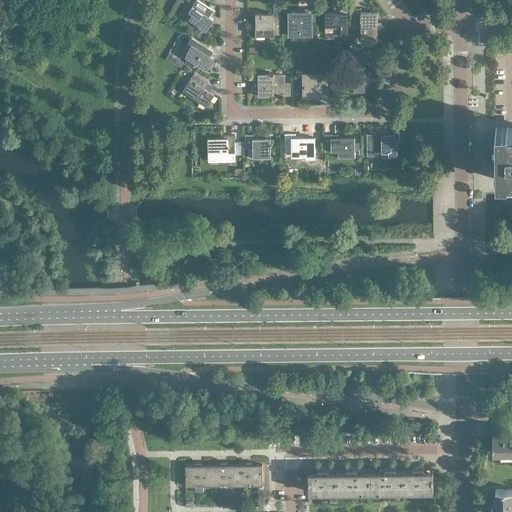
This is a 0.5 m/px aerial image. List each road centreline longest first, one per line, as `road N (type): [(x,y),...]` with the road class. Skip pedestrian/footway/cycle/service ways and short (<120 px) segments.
road 1 (secondary): [(86,358),(511,353)]
road 2 (secondary): [(511,313),(100,315)]
road 3 (secondary): [(86,358),(464,411)]
road 4 (secondary): [(462,256),(100,315)]
road 5 (residential): [(229,0),(230,97),(243,113),(382,109),(412,26)]
road 6 (tertiary): [(462,256),(460,23)]
road 7 (residential): [(464,449),(290,453)]
road 8 (tertiary): [(464,411),(462,256)]
